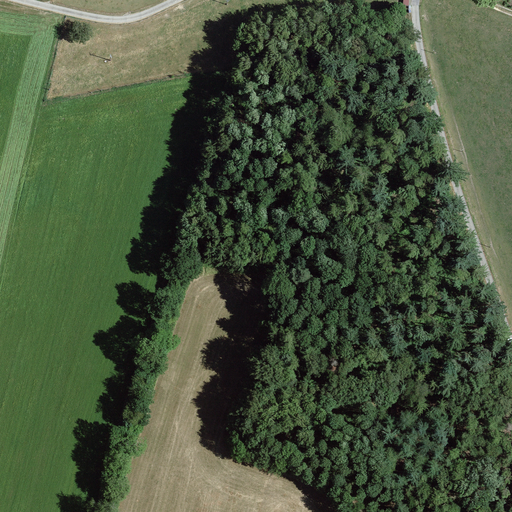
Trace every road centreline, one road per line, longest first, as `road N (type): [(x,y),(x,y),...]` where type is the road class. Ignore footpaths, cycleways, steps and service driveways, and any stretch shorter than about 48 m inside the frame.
road 1 (track): [(432,0),(463,151),(511,311)]
road 2 (track): [(0,2),(124,28),(188,0)]
